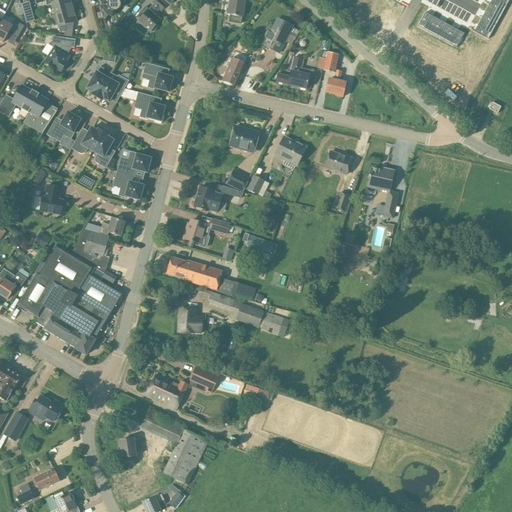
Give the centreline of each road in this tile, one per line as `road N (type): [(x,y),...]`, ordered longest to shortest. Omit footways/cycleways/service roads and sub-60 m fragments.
road 1 (unclassified): [(452,129),(439,139),(410,138),(191,85)]
road 2 (tertiary): [(103,385),(118,356),(171,152)]
road 3 (residential): [(84,0),(93,40),(62,88),(0,59)]
road 4 (tertiary): [(116,511),(89,446),(103,385)]
road 5 (unclassified): [(103,385),(0,322)]
